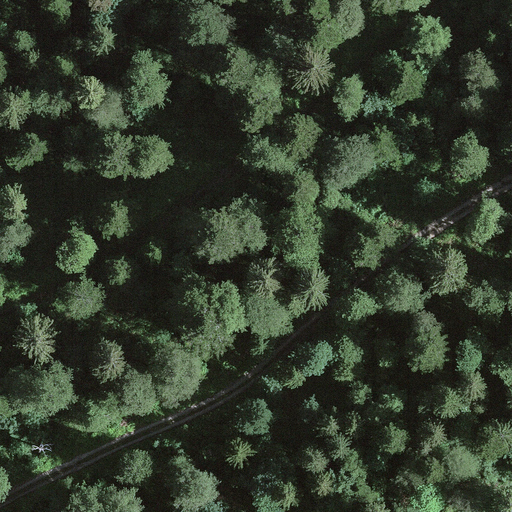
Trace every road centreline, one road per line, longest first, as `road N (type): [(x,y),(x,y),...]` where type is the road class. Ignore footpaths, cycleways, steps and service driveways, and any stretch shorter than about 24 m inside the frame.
road 1 (track): [(511,180),(213,391),(0,500)]
road 2 (track): [(0,301),(55,278),(184,200),(420,0)]
